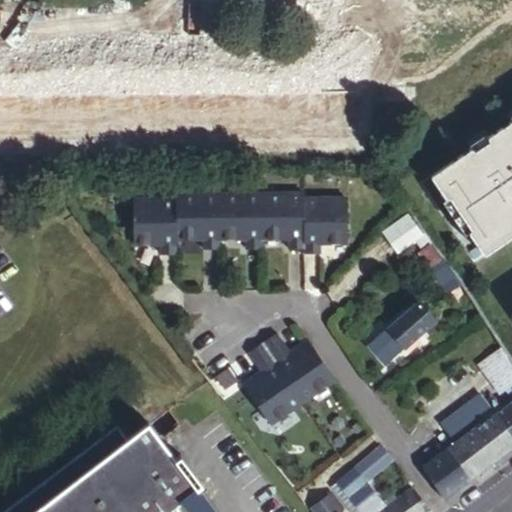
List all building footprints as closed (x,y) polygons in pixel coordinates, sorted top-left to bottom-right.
[(0,138),(355,138),(355,92),(325,92),(324,90),(309,90),(309,93),(263,92),(263,90),(248,90),(248,93),(187,93),(187,91),(173,91),(173,93),(127,93),(127,91),(110,91),(110,93),(50,94),(49,91),(34,92),(34,94),(0,93),(0,138)] [(476,150),(435,178),(489,257),(511,241),(511,125),(492,140),(494,143),(478,153),(476,150)] [(478,153),(494,143),(492,140),(488,134),(472,144),(476,150),(478,153)] [(489,257),(435,178),(425,185),(479,264),(489,257)] [(181,194),(181,199),(181,239),(207,239),(207,250),(224,249),(224,239),(224,194),(181,194)] [(266,194),(224,194),(224,239),(250,239),(250,250),(266,249),(266,239),(266,194)] [(307,194),(266,194),(266,239),(292,239),(292,250),(308,249),(307,199),(307,194)] [(181,199),(138,198),(138,244),(164,244),(164,254),(181,255),(181,250),(181,239),(181,199)] [(350,198),(307,199),(308,249),(308,254),(324,254),(324,244),(350,244),(350,198)] [(411,217),(385,234),(398,253),(423,235),(411,217)] [(459,283),(433,244),(421,252),(431,267),(434,265),(450,288),(459,283)] [(438,322),(422,301),(390,327),(407,347),(438,322)] [(281,331),(267,342),(306,401),(339,378),(314,340),(296,353),(294,350),(281,331)] [(312,338),(294,350),(296,353),(314,340),(312,338)] [(306,401),(267,342),(253,352),(266,370),(268,373),(250,385),(276,422),(306,401)] [(268,373),(266,370),(249,383),(250,385),(268,373)] [(440,456),(463,485),(498,459),(511,449),(511,448),(511,388),(510,390),(501,379),(453,415),(464,431),(457,436),(460,440),(440,456)] [(184,511),(177,502),(186,496),(200,485),(206,481),(185,454),(180,458),(151,421),(130,437),(120,423),(3,511),(184,511)] [(368,481),(395,459),(382,443),(332,483),(345,499),(368,481)] [(429,475),(446,498),(455,491),(463,485),(440,456),(431,463),(424,468),(429,475)] [(439,504),(446,498),(429,475),(414,487),(431,510),(439,504)] [(368,481),(345,499),(355,511),(378,494),(368,481)] [(218,511),(219,511),(200,485),(186,496),(198,511),(218,511)] [(428,511),(431,510),(414,487),(403,495),(384,510),(381,511),(428,511)] [(305,503),(311,511),(340,511),(339,504),(327,488),(305,503)] [(355,511),(381,511),(384,510),(379,504),(383,501),(378,494),(355,511)]
